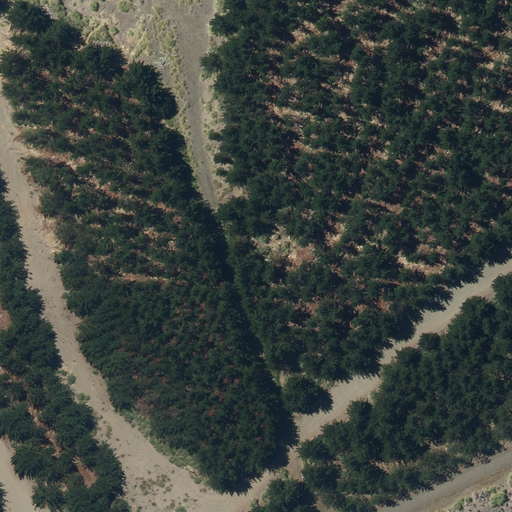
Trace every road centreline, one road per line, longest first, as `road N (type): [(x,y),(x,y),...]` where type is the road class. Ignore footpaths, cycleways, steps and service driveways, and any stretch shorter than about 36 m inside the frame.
road 1 (track): [(317,511),(294,423),(142,0)]
road 2 (track): [(366,511),(511,459)]
